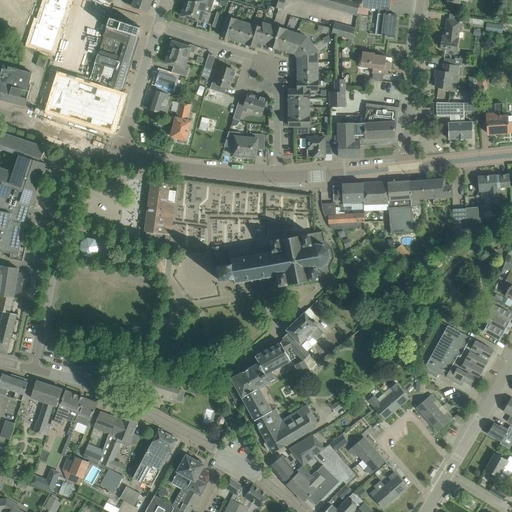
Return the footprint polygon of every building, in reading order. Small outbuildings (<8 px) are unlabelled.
[(49,0),(48,4),(66,10),(66,9),(68,0),(49,0)] [(151,0),(127,0),(126,4),(148,11),(151,0)] [(185,5),(210,13),(213,6),(210,5),(211,0),(185,0),(185,4),(186,4),(185,5)] [(272,0),(271,6),(282,9),(284,3),(272,0)] [(363,0),(362,8),(389,11),(390,0),(363,0)] [(48,4),(45,14),(63,20),(67,9),(66,9),(66,10),(48,4)] [(210,13),(185,5),(185,6),(184,5),(182,11),(183,11),(182,16),(198,21),(197,25),(203,27),(206,19),(202,17),(204,11),(210,13)] [(214,23),(220,25),(224,14),(217,12),(214,23)] [(384,15),(378,14),(375,35),(381,36),(385,36),(385,37),(386,37),(386,36),(395,37),(397,15),(391,14),(389,13),(389,14),(384,14),(384,15)] [(45,14),(41,24),(59,30),(62,20),(63,21),(63,20),(45,14)] [(107,26),(138,36),(141,27),(110,17),(107,26)] [(221,36),(230,39),(236,20),(227,17),(221,36)] [(461,22),(461,21),(447,19),(445,36),(443,36),(441,48),(447,49),(447,48),(456,49),(459,31),(460,32),(461,22)] [(230,39),(239,41),(244,23),(236,20),(230,39)] [(247,44),(253,25),(244,23),(239,41),(247,44)] [(267,45),(271,46),(277,27),(273,26),(263,23),(262,28),(257,42),(258,42),(267,45)] [(335,23),(332,34),(338,36),(341,24),(335,23)] [(486,23),(485,31),(489,31),(493,32),(494,24),(486,23)] [(41,24),(38,35),(56,40),(59,30),(41,24)] [(338,36),(344,37),(347,26),(341,24),(338,36)] [(247,44),(256,47),(258,42),(257,42),(262,28),(253,25),(247,44)] [(107,26),(108,27),(99,55),(129,64),(138,36),(107,26)] [(344,37),(348,38),(353,39),(355,28),(347,26),(344,37)] [(277,27),(271,46),(275,48),(282,50),(282,49),(288,31),(288,30),(281,28),(277,27)] [(288,31),(282,49),(290,52),(291,50),(296,34),(288,31)] [(312,44),(307,37),(296,34),(291,50),(296,52),(298,55),(312,44)] [(38,35),(35,45),(52,51),(56,40),(38,35)] [(170,51),(169,52),(188,58),(190,52),(194,53),(196,46),(190,44),(189,47),(173,41),(172,46),(170,45),(168,51),(170,51)] [(300,57),(300,63),(318,63),(318,51),(312,44),(298,55),(300,57)] [(167,58),(166,63),(177,67),(175,73),(186,77),(190,66),(186,64),(188,58),(169,52),(169,53),(168,53),(166,58),(167,58)] [(375,53),(365,52),(363,52),(362,60),(360,60),(360,67),(367,68),(367,67),(373,68),(372,74),(390,76),(392,63),(386,62),(386,56),(375,55),(375,53)] [(60,76),(51,106),(61,109),(60,114),(71,117),(72,112),(92,118),(91,123),(102,126),(112,129),(113,125),(123,95),(88,84),(89,82),(96,59),(75,53),(69,72),(78,74),(76,80),(60,76)] [(91,82),(89,82),(88,84),(101,88),(126,96),(127,92),(123,91),(125,84),(123,84),(129,64),(99,55),(91,82)] [(36,65),(44,68),(47,59),(39,56),(36,65)] [(205,68),(211,70),(215,58),(208,56),(205,68)] [(438,71),(435,87),(452,89),(453,82),(453,77),(458,78),(459,66),(461,66),(462,60),(456,59),(456,60),(454,59),(444,58),(442,72),(438,71)] [(298,63),(298,72),(318,72),(318,63),(300,63),(298,63)] [(16,78),(18,68),(5,65),(2,75),(0,74),(0,99),(2,100),(6,83),(12,84),(14,77),(16,78)] [(218,80),(214,79),(210,89),(225,93),(227,87),(229,88),(233,76),(234,76),(235,72),(234,72),(235,70),(223,66),(218,80)] [(30,83),(33,72),(19,68),(16,78),(14,77),(12,85),(12,84),(6,83),(2,100),(14,103),(25,106),(29,95),(29,93),(32,83),(30,83)] [(158,87),(158,89),(174,94),(179,76),(160,70),(156,86),(158,87)] [(298,81),(318,81),(318,80),(318,72),(298,72),(298,81)] [(468,94),(468,103),(479,103),(478,77),(469,77),(469,86),(471,86),(471,94),(468,94)] [(330,92),(330,107),(345,107),(345,92),(344,79),(335,79),(335,92),(330,92)] [(298,90),(318,90),(318,81),(298,81),(298,90)] [(174,94),(158,89),(157,91),(155,90),(149,109),(167,115),(174,94)] [(289,90),(289,99),(309,99),(309,90),(318,90),(298,90),(293,90),(289,90)] [(243,109),(237,107),(234,118),(240,121),(243,111),(247,112),(248,108),(262,112),(266,100),(265,100),(265,99),(261,97),(260,98),(248,94),(243,109)] [(289,99),(290,108),(309,108),(309,99),(289,99)] [(171,137),(186,140),(191,121),(188,120),(191,105),(180,102),(177,118),(176,117),(171,137)] [(354,124),(354,136),(365,136),(365,139),(360,140),(360,146),(386,144),(395,137),(399,107),(367,103),(363,123),(361,123),(354,124)] [(449,139),(472,139),(472,122),(464,122),(464,103),(436,103),(437,116),(450,116),(450,122),(449,122),(449,139)] [(511,131),(511,116),(507,116),(503,116),(503,103),(495,103),(495,114),(487,114),(488,134),(511,131)] [(289,117),(310,117),(310,116),(309,116),(309,108),(290,108),(290,117),(289,117)] [(289,117),(289,126),(310,126),(310,117),(289,117)] [(201,120),(199,129),(206,131),(209,122),(208,122),(201,120)] [(338,123),(338,141),(354,140),(354,136),(354,124),(354,122),(338,123)] [(244,157),(245,157),(246,137),(240,136),(240,133),(229,132),(226,143),(234,144),(233,156),(238,156),(238,157),(244,158),(244,157)] [(0,250),(11,253),(10,258),(23,261),(26,247),(21,246),(26,224),(18,222),(19,221),(21,221),(23,220),(25,218),(25,216),(24,213),(22,212),(25,204),(32,206),(46,163),(40,161),(41,158),(42,159),(46,147),(3,133),(0,142),(0,144),(0,145),(0,144),(0,148),(20,155),(14,172),(0,167),(0,250)] [(332,145),(332,133),(319,133),(319,137),(307,137),(307,157),(325,157),(325,145),(332,145)] [(245,157),(245,158),(251,159),(251,157),(256,158),(257,146),(265,147),(265,135),(253,134),(253,137),(246,137),(245,157)] [(338,141),(339,157),(361,157),(360,146),(360,140),(354,140),(338,141)] [(509,174),(496,175),(497,184),(499,184),(500,188),(511,187),(509,174)] [(497,184),(496,175),(478,177),(479,191),(480,191),(490,190),(490,198),(491,202),(498,202),(497,188),(497,184)] [(388,200),(389,204),(391,234),(414,232),(410,182),(410,181),(404,181),(404,180),(399,180),(399,181),(388,182),(388,181),(389,200),(388,200)] [(448,202),(448,196),(453,196),(452,186),(444,186),(444,180),(432,181),(433,197),(434,203),(448,202)] [(152,181),(145,231),(148,231),(147,239),(159,243),(162,233),(171,234),(176,201),(168,200),(170,184),(152,181)] [(389,204),(388,200),(389,200),(388,181),(387,181),(387,182),(363,183),(364,202),(364,205),(389,204)] [(424,205),(423,198),(433,197),(432,181),(410,182),(412,206),(424,205)] [(343,202),(343,203),(364,202),(363,183),(342,184),(342,186),(334,186),(335,202),(343,202)] [(473,205),(475,226),(483,225),(481,204),(473,205)] [(453,209),(455,240),(467,229),(466,208),(453,209)] [(364,214),(325,216),(327,221),(332,229),(361,228),(361,222),(365,222),(364,214)] [(310,233),(310,232),(301,234),(301,235),(280,238),(279,238),(270,240),(272,251),(232,258),(231,256),(229,258),(231,259),(231,263),(217,265),(220,281),(230,279),(230,280),(232,281),(235,281),(235,282),(234,284),(236,285),(237,282),(277,275),(277,277),(274,277),(275,282),(278,282),(279,286),(288,285),(288,284),(309,280),(309,281),(319,279),(332,276),(330,267),(335,258),(333,247),(325,240),(323,231),(310,233)] [(93,236),(87,235),(82,238),(81,244),(85,249),(90,250),(95,247),(96,241),(93,236)] [(422,269),(429,277),(440,268),(433,259),(422,269)] [(19,268),(0,265),(0,295),(1,295),(1,296),(14,298),(14,295),(18,292),(19,292),(22,289),(23,287),(24,286),(24,285),(24,283),(24,282),(24,281),(24,280),(24,279),(23,279),(22,274),(21,274),(18,271),(19,268)] [(402,287),(409,293),(417,285),(410,278),(402,287)] [(0,298),(0,310),(4,311),(10,312),(14,298),(1,296),(0,298)] [(511,313),(505,309),(500,306),(499,308),(493,304),(488,313),(490,314),(487,320),(489,321),(484,330),(500,339),(511,317),(511,313)] [(4,311),(0,326),(0,352),(7,355),(17,314),(10,312),(4,311)] [(306,339),(309,341),(313,337),(316,340),(324,332),(305,311),(286,329),(288,332),(300,344),(306,339)] [(488,361),(486,359),(487,357),(489,359),(494,350),(448,325),(426,364),(420,361),(417,367),(437,378),(439,374),(462,386),(464,381),(471,385),(476,376),(479,378),(488,361)] [(283,338),(285,340),(292,348),(298,355),(303,360),(309,355),(300,344),(288,332),(283,338)] [(259,363),(232,378),(255,420),(272,410),(260,388),(276,379),(272,372),(292,361),(291,360),(295,358),(291,350),(286,345),(284,346),(282,342),(256,356),(259,363)] [(302,377),(304,381),(312,376),(310,372),(311,372),(304,360),(303,360),(300,362),(294,365),(301,377),(302,377)] [(140,392),(175,402),(181,384),(158,377),(159,374),(148,371),(147,374),(146,374),(145,378),(138,376),(136,384),(142,386),(140,392)] [(16,379),(2,374),(0,381),(0,393),(6,395),(9,389),(12,390),(16,379)] [(12,390),(16,391),(14,398),(22,401),(28,383),(28,382),(29,379),(17,375),(16,379),(12,390)] [(185,384),(199,389),(202,380),(187,376),(185,384)] [(31,397),(45,402),(39,420),(37,420),(33,431),(47,435),(51,424),(48,423),(53,405),(57,406),(63,389),(37,380),(31,397)] [(393,392),(387,397),(397,409),(409,398),(396,383),(390,388),(393,392)] [(75,417),(75,416),(77,417),(85,398),(84,397),(73,392),(72,392),(66,390),(60,405),(54,421),(63,424),(65,419),(68,420),(70,415),(75,417)] [(417,407),(427,419),(439,410),(433,403),(437,400),(432,395),(417,407)] [(397,409),(387,397),(380,403),(373,396),(368,400),(385,419),(397,409)] [(75,416),(75,417),(68,433),(72,435),(78,422),(88,426),(98,403),(85,398),(77,417),(75,416)] [(331,406),(335,412),(346,403),(342,398),(331,406)] [(264,444),(268,450),(272,450),(273,453),(287,444),(315,428),(312,423),(317,420),(307,404),(282,420),(276,409),(272,411),(272,410),(255,420),(266,440),(264,444)] [(427,419),(438,431),(453,418),(448,413),(444,416),(439,410),(427,419)] [(100,412),(94,428),(109,434),(111,429),(115,430),(116,429),(117,429),(118,425),(116,424),(118,419),(100,412)] [(99,464),(123,474),(127,465),(114,460),(122,443),(116,441),(117,436),(131,442),(138,422),(124,416),(122,420),(118,419),(116,424),(118,425),(117,429),(116,429),(115,430),(111,429),(109,434),(110,434),(104,451),(99,463),(99,464)] [(494,423),(488,433),(501,441),(504,437),(511,441),(511,426),(510,426),(508,430),(501,426),(500,427),(494,423)] [(159,429),(133,477),(152,488),(178,439),(159,429)] [(280,478),(287,484),(299,472),(297,471),(306,463),(324,449),(313,435),(290,448),(293,452),(287,456),(288,458),(286,460),(282,456),(270,465),(280,478)] [(357,454),(363,460),(375,449),(364,437),(349,451),(354,456),(357,454)] [(87,449),(83,457),(99,464),(102,455),(87,449)] [(363,460),(368,466),(365,469),(370,474),(385,461),(375,449),(363,460)] [(508,460),(504,458),(496,453),(486,470),(503,479),(506,473),(507,473),(511,464),(511,463),(508,461),(508,460)] [(175,475),(190,483),(189,486),(190,487),(188,492),(182,489),(173,505),(185,511),(190,511),(212,474),(202,468),(204,465),(203,464),(203,463),(203,462),(202,461),(201,460),(200,460),(199,460),(198,460),(197,461),(195,460),(187,455),(175,475)] [(70,472),(83,477),(89,463),(76,458),(70,472)] [(336,466),(347,479),(354,473),(343,460),(336,466)] [(287,484),(304,501),(308,497),(316,505),(340,481),(323,464),(313,475),(310,472),(312,469),(306,463),(297,471),(299,472),(287,484)] [(31,484),(53,492),(61,472),(51,468),(47,479),(34,474),(31,484)] [(100,485),(114,493),(124,476),(109,468),(100,485)] [(392,481),(386,486),(396,497),(407,487),(395,472),(389,477),(392,481)] [(234,493),(224,511),(247,511),(250,508),(253,501),(260,506),(268,495),(254,484),(249,490),(245,487),(231,477),(224,486),(234,493)] [(17,486),(26,489),(28,484),(19,481),(17,486)] [(509,492),(494,483),(490,490),(505,499),(509,492)] [(346,484),(340,491),(344,496),(351,489),(346,484)] [(396,497),(386,486),(380,492),(377,488),(371,493),(384,508),(396,497)] [(140,494),(126,487),(120,498),(134,505),(140,494)] [(155,495),(145,511),(185,511),(173,505),(155,495)] [(49,496),(44,508),(54,511),(57,511),(62,501),(49,496)] [(353,511),(360,505),(350,496),(337,510),(332,505),(324,511),(353,511)] [(0,511),(5,511),(6,511),(22,511),(14,507),(16,504),(7,499),(0,499),(0,511)] [(354,511),(371,511),(373,510),(363,501),(354,511)]
